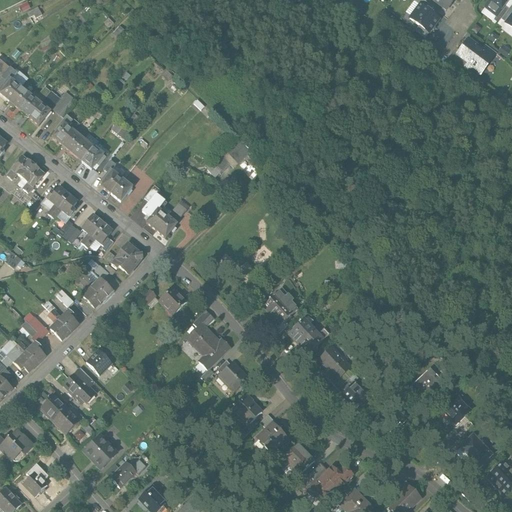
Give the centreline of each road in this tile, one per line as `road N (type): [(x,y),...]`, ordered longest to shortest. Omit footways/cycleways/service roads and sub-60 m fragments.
road 1 (residential): [(462,511),(412,469),(315,419),(236,324),(161,252)]
road 2 (residential): [(161,252),(10,405)]
road 3 (residential): [(161,252),(0,120)]
road 4 (track): [(173,264),(270,173)]
